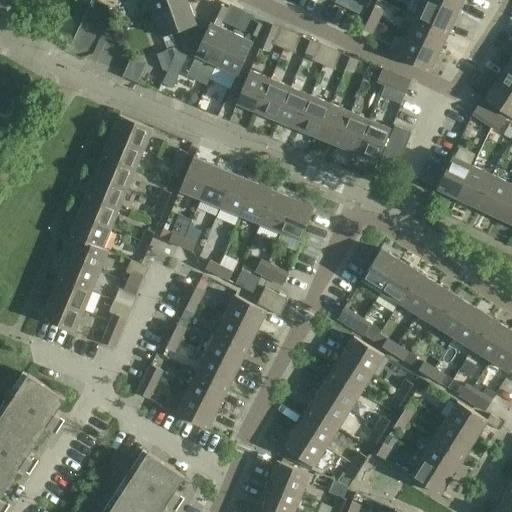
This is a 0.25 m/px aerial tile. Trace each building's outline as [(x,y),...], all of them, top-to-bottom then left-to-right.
[(149,0),(155,14),(189,2),(187,0),(149,0)] [(449,32),(458,12),(431,0),(424,0),(416,17),(449,32)] [(431,0),(458,12),(463,0),(431,0)] [(189,2),(155,14),(163,36),(173,33),(178,46),(195,55),(206,33),(196,28),(195,25),(197,24),(189,2)] [(222,20),(228,8),(220,5),(214,16),(222,20)] [(369,18),(377,22),(382,12),(374,9),(369,18)] [(416,17),(407,36),(439,51),(449,32),(416,17)] [(377,22),(369,18),(364,30),(372,34),(377,22)] [(254,21),(248,32),(256,36),(261,24),(254,21)] [(197,55),(192,64),(211,74),(216,64),(217,65),(232,32),(211,22),(206,33),(195,55),(197,55)] [(273,39),(278,27),(270,24),(265,36),(273,39)] [(232,32),(217,65),(238,75),(253,42),(232,32)] [(439,51),(407,36),(398,56),(430,72),(439,51)] [(305,52),(310,40),(302,37),(297,49),(305,52)] [(318,44),(310,40),(305,52),(313,56),(318,44)] [(342,54),(337,66),(345,69),(350,57),(342,54)] [(350,57),(345,69),(353,72),(358,60),(350,57)] [(511,63),(510,62),(498,80),(511,89),(511,63)] [(385,85),(390,72),(382,69),(377,81),(385,85)] [(257,112),(271,78),(250,70),(237,103),(257,112)] [(390,72),(385,85),(406,93),(411,81),(390,72)] [(257,112),(277,120),(291,87),(271,78),(257,112)] [(511,89),(498,80),(486,99),(511,116),(511,89)] [(311,95),(291,87),(277,120),(297,128),(311,95)] [(311,95),(297,128),(317,136),(331,103),(311,95)] [(351,112),(331,103),(317,136),(337,145),(351,112)] [(491,126),(499,115),(480,103),(473,114),(491,126)] [(337,145),(357,153),(371,120),(351,112),(337,145)] [(111,135),(144,149),(153,128),(120,115),(111,135)] [(499,115),(491,126),(498,131),(506,120),(499,115)] [(371,120),(357,153),(378,162),(391,128),(371,120)] [(412,132),(395,125),(380,162),(396,169),(412,132)] [(136,169),(144,149),(111,135),(103,155),(136,169)] [(174,161),(183,165),(188,153),(179,149),(174,161)] [(128,189),(136,169),(103,155),(95,175),(128,189)] [(437,189),(458,198),(473,166),(453,156),(437,189)] [(180,190),(201,198),(214,165),(194,157),(180,190)] [(183,165),(174,161),(169,173),(178,177),(183,165)] [(234,174),(214,165),(201,198),(221,207),(234,174)] [(458,198),(477,207),(492,175),(473,166),(458,198)] [(221,207),(241,215),(254,182),(234,174),(221,207)] [(95,175),(86,195),(119,209),(128,189),(95,175)] [(477,207),(497,216),(511,184),(492,175),(477,207)] [(241,215),(261,223),(274,190),(254,182),(241,215)] [(497,216),(511,223),(511,183),(511,184),(497,216)] [(161,190),(157,202),(166,205),(170,193),(161,190)] [(294,199),(281,193),(274,190),(261,223),(280,232),(294,199)] [(86,195),(78,215),(111,229),(119,209),(86,195)] [(294,199),(280,232),(301,240),(315,207),(294,199)] [(157,202),(152,214),(161,217),(166,205),(157,202)] [(103,248),(111,229),(78,215),(70,236),(75,238),(75,237),(103,249),(103,248)] [(142,241),(150,245),(155,233),(146,229),(142,241)] [(181,246),(184,238),(172,233),(169,241),(181,246)] [(67,257),(100,271),(109,250),(103,248),(103,249),(75,237),(75,238),(67,257)] [(184,238),(181,246),(193,251),(196,243),(184,238)] [(150,245),(142,241),(137,253),(145,257),(150,245)] [(382,249),(380,251),(362,279),(381,291),(400,261),(382,249)] [(92,291),(100,271),(67,257),(59,277),(92,291)] [(262,275),(267,263),(261,259),(255,271),(262,275)] [(210,260),(206,270),(229,281),(233,271),(210,260)] [(381,291),(400,302),(419,272),(400,261),(381,291)] [(267,263),(262,275),(283,285),(289,273),(267,263)] [(400,302),(418,314),(437,283),(419,272),(400,302)] [(130,274),(127,282),(139,287),(142,279),(130,274)] [(59,277),(51,297),(84,311),(92,291),(59,277)] [(136,295),(139,287),(127,282),(124,290),(136,295)] [(418,314),(436,325),(455,295),(437,283),(418,314)] [(191,298),(199,302),(205,290),(197,286),(191,298)] [(281,316),(289,299),(265,287),(257,304),(281,316)] [(225,315),(257,331),(267,311),(235,295),(225,315)] [(436,325),(455,337),(474,306),(455,295),(436,325)] [(84,311),(51,297),(42,318),(75,331),(84,311)] [(199,302),(191,298),(185,309),(194,313),(199,302)] [(114,300),(110,312),(114,314),(126,319),(131,307),(114,300)] [(455,337),(473,348),(492,318),(474,306),(455,337)] [(357,331),(364,319),(345,307),(338,319),(357,331)] [(110,322),(123,327),(126,319),(114,314),(110,322)] [(225,315),(216,334),(248,350),(257,331),(225,315)] [(473,348),(491,360),(510,329),(492,318),(473,348)] [(364,319),(357,331),(364,335),(371,324),(364,319)] [(123,327),(110,322),(102,342),(114,347),(123,327)] [(172,336),(180,340),(186,329),(178,325),(172,336)] [(510,372),(511,368),(511,330),(510,329),(491,360),(510,372)] [(216,334),(206,353),(238,369),(248,350),(216,334)] [(180,340),(172,336),(166,348),(174,352),(180,340)] [(342,355),(373,374),(384,355),(354,336),(342,355)] [(409,353),(387,338),(381,347),(403,362),(409,353)] [(206,353),(196,373),(228,389),(238,369),(206,353)] [(361,392),(373,374),(342,355),(331,373),(361,392)] [(445,375),(424,362),(418,370),(440,384),(445,375)] [(147,372),(159,378),(163,370),(151,364),(147,372)] [(159,378),(147,372),(137,392),(149,398),(159,378)] [(219,408),(228,389),(196,373),(187,392),(219,408)] [(350,411),(361,392),(331,373),(319,392),(350,411)] [(0,510),(6,502),(1,499),(20,468),(25,472),(33,460),(28,456),(48,426),(53,429),(60,417),(55,414),(66,398),(28,374),(16,394),(11,390),(7,395),(12,399),(0,417),(0,510)] [(399,409),(413,386),(404,380),(390,403),(399,409)] [(466,400),(473,388),(465,384),(459,395),(466,400)] [(473,388),(466,400),(485,411),(489,404),(492,400),(473,388)] [(219,408),(187,392),(176,412),(209,428),(219,408)] [(319,392),(308,410),(338,429),(350,411),(319,392)] [(445,420),(476,439),(486,422),(497,428),(501,421),(491,414),(487,420),(457,401),(445,420)] [(406,407),(400,418),(408,423),(415,412),(406,407)] [(308,410),(296,428),(327,447),(338,429),(308,410)] [(382,416),(368,438),(377,443),(391,421),(382,416)] [(400,418),(393,429),(402,434),(408,423),(400,418)] [(445,420),(434,438),(464,457),(476,439),(445,420)] [(327,447),(296,428),(285,447),(315,466),(327,447)] [(434,438),(422,456),(453,475),(464,457),(434,438)] [(383,444),(377,455),(385,460),(392,449),(383,444)] [(162,511),(167,504),(173,507),(180,495),(175,492),(186,476),(149,452),(136,471),(131,468),(128,473),(133,476),(109,511),(105,511),(103,510),(102,511),(162,511)] [(358,452),(344,474),(353,480),(367,458),(358,452)] [(453,475),(422,456),(411,475),(441,494),(453,475)] [(311,474),(279,461),(277,460),(269,481),(302,495),(311,474)] [(287,511),(294,511),(302,495),(269,481),(261,501),(287,511)] [(509,511),(511,511),(511,489),(509,488),(499,507),(509,511)] [(337,497),(330,511),(341,511),(346,501),(337,497)] [(287,511),(261,501),(255,511),(287,511)] [(351,503),(347,511),(358,511),(361,507),(351,503)]
